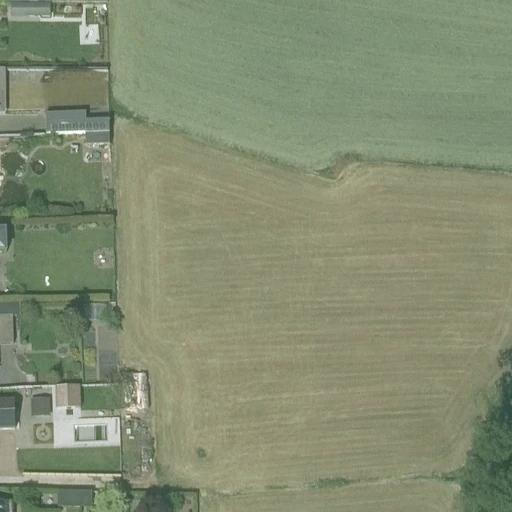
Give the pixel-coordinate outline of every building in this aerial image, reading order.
[(0,9),(0,18),(29,20),(29,11),(0,9)] [(82,69),(88,49),(67,43),(61,64),(82,69)] [(95,147),(94,117),(31,119),(32,135),(70,133),(71,148),(95,147)] [(40,394),(39,419),(51,419),(50,444),(96,445),(96,422),(64,422),(65,395),(40,394)] [(0,433),(11,433),(9,401),(0,400),(0,433)] [(17,419),(35,418),(35,403),(16,403),(17,419)] [(44,494),(44,509),(77,509),(77,493),(44,494)]
